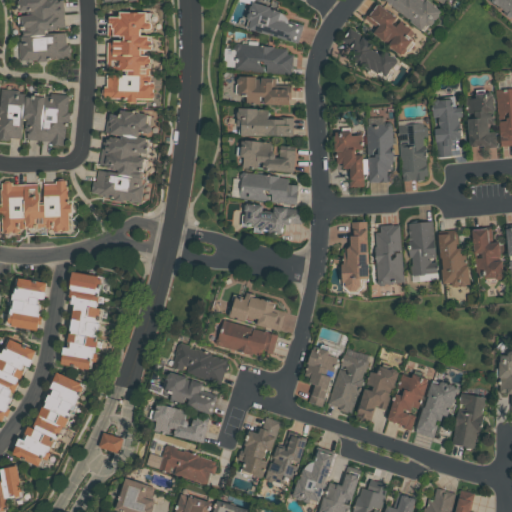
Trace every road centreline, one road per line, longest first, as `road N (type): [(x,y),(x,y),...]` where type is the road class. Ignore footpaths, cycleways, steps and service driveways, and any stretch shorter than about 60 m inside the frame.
road 1 (residential): [(278,407),(322,240),(314,60),(349,0)]
road 2 (residential): [(278,407),(504,480)]
road 3 (residential): [(190,0),(183,145),(166,226)]
road 4 (residential): [(66,255),(45,366),(26,414),(0,449)]
road 5 (residential): [(89,0),(83,157)]
road 6 (residential): [(131,376),(52,511)]
road 7 (residential): [(75,511),(125,447),(131,376)]
road 8 (residential): [(325,207),(448,194),(452,178)]
road 9 (residential): [(161,250),(131,376)]
road 10 (residential): [(118,236),(66,255),(0,252)]
